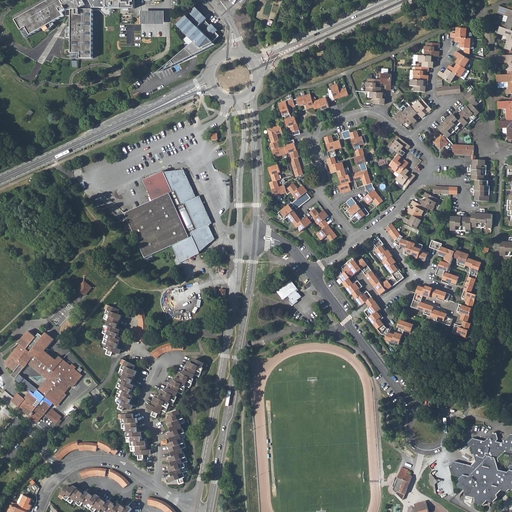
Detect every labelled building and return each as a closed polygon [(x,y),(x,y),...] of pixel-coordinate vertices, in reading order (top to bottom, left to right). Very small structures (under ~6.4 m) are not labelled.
[(106,9),(122,9),(136,9),(136,0),(51,0),(17,20),(23,30),(28,27),(33,35),(45,28),(48,32),(57,25),(55,22),(66,16),(64,12),(68,9),(73,8),(73,26),(70,26),(67,36),(73,37),(73,52),(82,52),(82,58),(93,58),(94,9),(84,8),(83,6),(87,4),(84,0),(90,0),(94,7),(106,8),(106,9)] [(505,26),(509,27),(511,22),(511,19),(511,11),(508,10),(505,9),(498,6),(497,6),(495,13),(504,16),(502,21),(504,22),(503,25),(505,26)] [(207,19),(195,7),(188,13),(178,24),(177,25),(194,41),(172,61),(176,65),(216,44),(213,41),(205,34),(198,27),(206,20),(207,19)] [(205,34),(213,41),(219,35),(218,34),(215,31),(216,28),(212,25),(211,26),(206,20),(198,27),(205,34)] [(502,45),(509,47),(511,42),(511,37),(511,31),(508,30),(504,29),(497,26),(495,33),(505,36),(502,45)] [(452,34),(452,37),(456,38),(472,39),(473,34),(472,33),(468,33),(468,29),(458,28),(458,32),(459,32),(459,34),(452,34)] [(462,44),(461,48),(464,48),(471,49),(472,39),(456,38),(456,42),(463,43),(463,44),(462,44)] [(440,47),(440,44),(427,43),(427,46),(425,46),(425,56),(432,56),(440,57),(440,51),(435,51),(435,47),(440,47)] [(459,61),(457,64),(458,65),(465,70),(470,62),(458,53),(455,57),(461,61),(460,62),(459,61)] [(511,69),(511,64),(511,63),(511,58),(511,59),(511,53),(499,54),(492,54),(493,61),(505,60),(505,70),(509,70),(511,69)] [(425,56),(415,55),(415,62),(417,62),(424,62),(423,67),(430,68),(434,68),(434,62),(432,62),(432,56),(425,56)] [(461,79),(466,71),(465,70),(458,65),(456,69),(457,69),(456,70),(451,67),(448,70),(457,76),(461,79)] [(415,70),(415,80),(424,80),(429,81),(430,75),(425,75),(425,71),(430,71),(430,68),(423,67),(417,67),(417,70),(415,70)] [(446,75),(440,72),(438,75),(443,79),(451,84),(457,76),(448,70),(446,74),(447,74),(446,75)] [(465,82),(471,73),(466,71),(461,79),(465,82)] [(511,72),(509,72),(494,73),(495,80),(505,80),(506,87),(503,88),(503,92),(506,92),(511,91),(511,72)] [(388,85),(387,92),(392,92),(393,76),(389,76),(383,76),(382,80),(382,82),(382,86),(386,86),(386,85),(388,85)] [(415,92),(425,93),(426,87),(423,86),(424,80),(415,80),(411,80),(411,86),(415,87),(415,92)] [(368,84),(367,94),(370,94),(381,95),(382,89),(377,89),(377,85),(382,86),(382,82),(375,81),(369,81),(369,84),(368,84)] [(294,102),(280,106),(284,119),(286,118),(287,121),(286,121),(288,128),(291,127),(294,136),(301,134),(296,118),(292,119),(289,111),(296,109),(296,108),(299,107),(299,108),(307,106),(308,111),(316,109),(316,111),(323,109),(323,111),(330,109),(329,104),(335,103),(335,102),(349,97),(346,89),(340,92),(338,86),(331,88),(333,96),(327,97),(327,100),(314,104),(312,96),(297,101),(298,102),(294,103),(294,102)] [(461,93),(460,87),(437,89),(437,96),(461,93)] [(454,114),(439,128),(445,135),(447,137),(451,133),(452,134),(459,128),(458,126),(462,123),(465,127),(468,123),(469,124),(477,118),(476,116),(480,113),(475,108),(474,106),(478,103),(479,105),(483,101),(474,90),(466,97),(472,104),(457,117),(454,114)] [(375,100),(375,106),(385,107),(386,101),(384,101),(384,95),(381,95),(370,94),(370,100),(375,100)] [(511,103),(510,98),(505,99),(496,99),(496,106),(504,105),(504,114),(508,114),(511,114),(511,109),(511,103)] [(420,103),(412,110),(418,116),(422,120),(426,117),(422,112),(425,109),(429,114),(432,111),(423,101),(420,104),(420,103)] [(404,107),(400,111),(402,113),(404,114),(413,124),(414,126),(418,123),(413,118),(414,117),(415,118),(418,116),(412,110),(411,108),(408,111),(404,107)] [(402,113),(395,120),(402,127),(405,124),(404,123),(405,122),(410,127),(413,124),(404,114),(402,113)] [(511,123),(511,117),(508,117),(497,118),(498,125),(500,125),(500,129),(501,130),(505,130),(505,135),(508,135),(511,134),(511,128),(511,123)] [(281,126),(269,130),(273,144),(270,144),(274,158),(289,153),(291,160),(290,160),(296,177),(303,175),(298,158),(299,157),(294,140),(287,142),(288,147),(280,149),(278,142),(280,141),(278,135),(284,133),(281,126)] [(350,132),(342,134),(344,141),(351,139),(357,159),(354,160),(356,167),(360,166),(362,173),(353,175),(355,183),(362,181),(364,188),(365,187),(366,191),(369,196),(364,200),(368,206),(372,202),(377,208),(383,204),(374,192),(375,191),(373,189),(372,185),(370,186),(366,172),(367,172),(365,165),(366,165),(362,151),(361,151),(360,147),(367,145),(365,138),(359,140),(357,133),(350,135),(350,132)] [(462,153),(473,154),(473,148),(457,147),(452,141),(450,140),(448,138),(447,137),(445,135),(443,136),(439,136),(435,140),(435,144),(438,147),(443,147),(444,146),(447,150),(451,150),(451,155),(462,156),(462,153)] [(332,137),(325,139),(328,152),(327,153),(330,160),(328,160),(332,174),(338,172),(342,186),(338,187),(340,194),(351,191),(349,184),(352,184),(350,176),(348,177),(344,163),(338,165),(336,158),(338,158),(336,151),(342,149),(340,142),(334,144),(332,137)] [(404,149),(408,152),(410,149),(398,139),(396,142),(397,143),(394,146),(392,144),(389,148),(402,159),(406,155),(402,152),(404,149)] [(394,170),(393,172),(397,174),(395,177),(399,180),(406,171),(409,166),(405,163),(402,167),(399,164),(402,160),(399,158),(391,168),(394,170)] [(485,166),(485,161),(475,160),(473,160),(473,166),(472,181),(476,181),(476,201),(488,201),(488,196),(489,196),(490,186),(488,186),(488,181),(484,181),(484,176),(486,176),(486,166),(485,166)] [(278,165),(269,168),(273,182),(270,183),(274,197),(286,193),(288,196),(291,194),(296,201),(292,204),(290,201),(288,203),(289,204),(277,213),(283,219),(287,215),(292,221),(298,216),(291,207),(293,206),(296,209),(310,199),(306,193),(307,192),(302,186),(297,190),(293,185),(287,189),(286,190),(284,186),(279,188),(277,181),(280,180),(278,174),(280,173),(278,165)] [(152,198),(125,210),(122,208),(117,213),(123,218),(128,216),(145,255),(172,242),(180,260),(201,251),(200,249),(215,236),(209,222),(213,220),(201,193),(197,195),(184,167),(164,168),(164,167),(162,168),(143,177),(152,198)] [(399,184),(407,190),(416,179),(412,176),(408,180),(405,177),(408,173),(406,171),(399,180),(397,181),(400,183),(399,184)] [(433,190),(432,193),(432,197),(451,198),(453,198),(453,191),(433,190)] [(427,205),(422,202),(419,207),(423,209),(432,214),(436,206),(435,205),(437,201),(426,195),(424,199),(429,202),(427,205)] [(353,199),(347,203),(351,209),(345,213),(350,219),(356,215),(360,221),(366,217),(367,218),(370,216),(365,210),(362,212),(353,199)] [(414,213),(409,210),(407,215),(413,218),(419,221),(423,213),(422,212),(423,209),(419,207),(413,204),(411,207),(416,209),(414,213)] [(300,219),(294,223),(301,231),(312,223),(310,220),(313,219),(318,225),(322,230),(317,235),(321,241),(327,236),(331,241),(337,237),(328,226),(328,225),(324,220),(328,217),(323,211),(319,214),(315,209),(309,214),(308,212),(305,214),(307,217),(302,221),(300,219)] [(487,229),(492,229),(492,217),(472,216),(472,220),(451,220),(451,232),(456,232),(456,234),(466,234),(466,232),(472,232),(472,230),(472,228),(477,229),(477,231),(487,231),(487,229)] [(412,223),(406,220),(404,224),(418,231),(422,223),(419,221),(413,218),(411,221),(413,222),(412,223)] [(400,238),(394,230),(388,234),(396,245),(400,246),(399,248),(406,250),(404,255),(425,263),(427,256),(421,254),(423,247),(416,244),(416,245),(402,240),(402,239),(400,238)] [(375,276),(369,281),(380,295),(392,287),(392,288),(403,280),(393,266),(395,264),(391,258),(392,258),(387,252),(385,253),(381,248),(383,246),(379,240),(373,245),(377,250),(375,252),(384,264),(383,265),(393,278),(388,281),(387,281),(381,285),(375,276)] [(511,241),(500,241),(499,254),(504,254),(504,255),(511,255),(511,241)] [(442,246),(432,242),(430,249),(440,253),(439,256),(446,258),(444,264),(441,263),(437,277),(444,279),(442,284),(450,286),(450,284),(457,286),(459,279),(446,275),(446,272),(449,273),(453,259),(460,261),(458,267),(465,269),(466,267),(472,269),(467,286),(475,288),(482,265),(468,260),(469,256),(456,252),(455,253),(441,249),(442,246)] [(367,278),(373,274),(362,259),(356,263),(353,259),(340,268),(344,272),(338,277),(342,283),(341,284),(350,295),(351,294),(360,306),(366,302),(371,298),(366,292),(362,296),(357,290),(361,287),(356,281),(352,285),(348,279),(361,270),(367,278)] [(85,280),(80,287),(86,292),(92,286),(85,280)] [(297,289),(291,280),(277,291),(283,299),(288,296),(290,299),(290,300),(293,304),(298,301),(297,300),(301,296),(298,292),(298,293),(295,290),(297,289)] [(467,286),(465,292),(472,295),(475,288),(467,286)] [(450,296),(426,287),(425,290),(418,287),(411,308),(425,313),(424,316),(437,320),(436,323),(450,328),(453,321),(446,319),(447,316),(433,311),(434,309),(420,304),(422,297),(430,299),(431,297),(448,303),(450,296)] [(472,295),(465,292),(462,300),(468,302),(466,308),(460,306),(458,314),(464,316),(461,322),(465,324),(462,330),(456,328),(454,335),(467,340),(472,326),(469,325),(478,296),(472,295)] [(380,310),(374,302),(368,306),(370,308),(364,313),(380,335),(387,337),(386,341),(399,346),(405,331),(412,334),(414,327),(400,322),(395,336),(388,334),(390,331),(386,329),(379,320),(381,319),(377,313),(380,310)] [(107,303),(106,307),(109,309),(106,317),(110,319),(105,332),(108,333),(105,342),(109,343),(107,347),(109,348),(107,352),(112,354),(113,350),(119,352),(121,348),(118,347),(121,338),(118,336),(121,328),(117,327),(122,313),(119,312),(120,308),(107,303)] [(143,306),(136,309),(138,313),(139,317),(140,320),(140,323),(140,326),(140,330),(139,332),(138,336),(137,339),(144,341),(145,339),(146,334),(147,329),(147,326),(147,322),(146,318),(146,315),(144,310),(143,306)] [(71,365),(60,355),(57,359),(50,354),(45,350),(55,339),(47,332),(44,336),(40,333),(37,336),(29,330),(20,342),(21,343),(5,363),(15,371),(18,367),(25,367),(28,363),(34,367),(47,378),(38,390),(35,393),(31,390),(24,398),(18,406),(23,411),(37,422),(54,403),(54,401),(57,401),(57,403),(60,402),(67,395),(63,391),(69,384),(73,387),(83,375),(76,368),(77,367),(76,366),(72,363),(71,365)] [(184,349),(185,342),(180,341),(176,341),(172,341),(168,342),(164,343),(161,344),(158,346),(155,348),(151,351),(156,356),(159,354),(164,351),(168,350),(170,349),(173,349),(176,348),(179,348),(181,349),(184,349)] [(123,410),(125,406),(132,409),(134,405),(131,403),(134,395),(131,393),(135,385),(131,383),(137,370),(134,368),(136,364),(123,358),(121,362),(125,364),(121,373),(124,374),(119,387),(122,389),(118,397),(121,399),(119,403),(121,403),(119,408),(123,410)] [(196,358),(194,362),(190,360),(184,373),(181,372),(177,379),(174,378),(168,391),(164,389),(160,398),(157,396),(153,404),(150,403),(148,407),(155,410),(153,414),(157,416),(159,412),(160,413),(163,409),(166,411),(170,402),(173,404),(179,391),(182,393),(187,384),(190,386),(196,373),(199,375),(203,366),(206,368),(208,364),(196,358)] [(16,378),(16,377),(19,374),(25,367),(18,367),(15,371),(12,375),(16,378)] [(38,390),(22,376),(19,374),(16,377),(19,379),(35,393),(38,390)] [(11,401),(18,406),(24,398),(18,393),(11,401)] [(46,415),(48,417),(55,411),(52,408),(46,415)] [(185,412),(184,408),(171,412),(173,417),(169,418),(174,431),(170,432),(173,441),(170,442),(174,455),(171,457),(174,465),(170,466),(173,475),(170,477),(171,481),(178,479),(180,483),(184,481),(183,477),(185,476),(183,472),(186,471),(183,462),(187,460),(183,448),(186,446),(183,438),(186,436),(182,423),(185,422),(182,414),(185,412)] [(62,417),(55,411),(48,417),(57,424),(56,424),(58,425),(62,420),(60,419),(62,417)] [(139,455),(139,459),(145,459),(145,454),(151,453),(151,449),(148,449),(147,440),(143,440),(143,431),(139,431),(138,417),(134,417),(134,413),(120,414),(120,418),(124,418),(125,427),(128,427),(129,441),(133,441),(134,450),(137,450),(137,455),(139,455)] [(458,486),(458,489),(464,490),(466,496),(475,499),(477,505),(483,506),(488,502),(494,503),(498,499),(497,496),(502,490),(508,492),(510,491),(511,491),(511,435),(502,444),(496,443),(498,440),(497,435),(494,434),(485,442),(473,439),(468,444),(468,448),(472,448),(477,462),(472,467),(454,463),(450,467),(452,476),(458,478),(460,484),(458,486)] [(110,453),(110,451),(114,447),(114,446),(113,445),(110,444),(106,442),(103,440),(100,439),(99,442),(97,441),(93,441),(89,441),(85,441),(81,441),(79,442),(78,440),(75,440),(70,442),(66,444),(63,446),(60,449),(57,452),(55,455),(61,459),(64,456),(66,454),(69,452),(71,450),(74,449),(77,448),(79,447),(80,449),(83,449),(86,448),(89,448),(92,448),(95,449),(97,449),(98,447),(99,447),(101,448),(103,449),(105,450),(107,451),(110,453)] [(118,451),(114,447),(110,451),(115,455),(118,451)] [(106,475),(106,473),(107,469),(105,468),(100,467),(96,467),(93,467),(89,468),(86,469),(83,470),(80,471),(83,477),(86,476),(89,475),(92,474),(95,474),(99,474),(103,474),(106,475)] [(109,474),(109,475),(110,476),(112,477),(114,478),(116,479),(118,481),(120,483),(122,484),(124,487),(130,482),(128,480),(126,478),(124,476),(122,474),(120,473),(118,472),(116,470),(113,469),(111,468),(111,470),(109,474)] [(401,468),(392,491),(402,501),(412,477),(406,475),(408,471),(401,468)] [(129,511),(132,508),(129,505),(127,508),(119,502),(117,505),(110,499),(108,502),(101,496),(98,499),(91,493),(89,496),(78,488),(75,491),(72,488),(63,499),(67,502),(69,499),(80,508),(82,505),(89,511),(92,508),(96,511),(99,511),(101,511),(103,511),(129,511)] [(149,495),(148,503),(150,503),(154,504),(156,505),(158,506),(162,508),(164,510),(166,511),(176,511),(173,507),(170,505),(168,503),(166,502),(163,500),(160,499),(156,497),(152,496),(149,495)] [(12,502),(10,505),(24,511),(26,511),(27,509),(29,510),(31,506),(29,504),(31,499),(23,496),(18,505),(16,504),(12,502)] [(430,511),(428,502),(414,506),(415,511),(430,511)]
